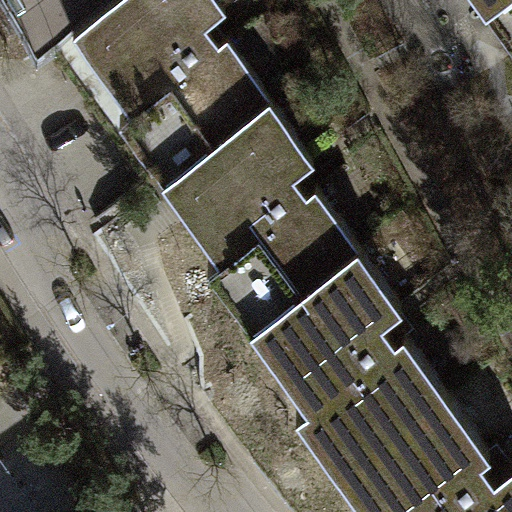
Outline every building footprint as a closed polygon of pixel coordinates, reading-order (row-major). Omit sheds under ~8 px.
[(144,179),(181,153),(268,92),(226,32),(218,38),(202,16),(221,3),(218,0),(97,0),(45,37),(144,179)] [(511,8),(501,16),(511,31),(511,8)] [(268,92),(181,153),(198,177),(177,192),(216,248),(208,254),(233,290),(255,275),(272,299),(358,239),(315,177),(307,182),(294,163),(310,152),(268,92)] [(340,422),(357,447),(447,385),(404,324),(396,330),(383,310),(400,298),(358,239),(272,299),(290,324),(269,339),(305,390),(296,397),(322,435),(340,422)] [(490,445),(447,385),(357,447),(375,472),(357,484),(376,511),(511,511),(511,459),(495,472),(480,452),(490,445)]
